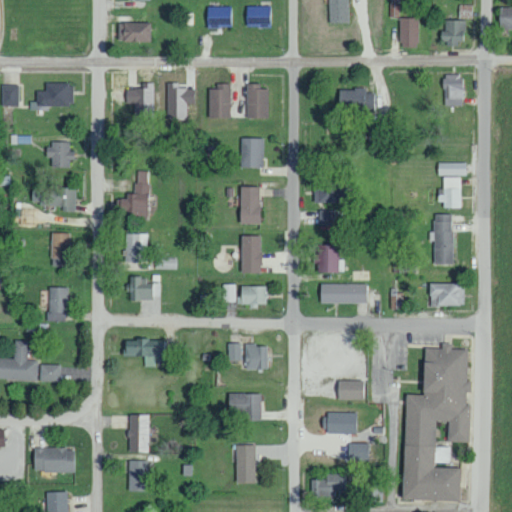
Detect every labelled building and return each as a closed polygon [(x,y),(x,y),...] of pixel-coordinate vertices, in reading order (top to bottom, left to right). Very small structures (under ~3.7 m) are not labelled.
[(347,0),(327,0),(328,23),(348,23),(347,0)] [(230,27),(230,7),(206,7),(206,27),(230,27)] [(511,7),(498,7),(498,29),(511,29),(511,7)] [(418,18),(399,18),(399,48),(417,48),(418,18)] [(463,21),(444,20),(444,31),(439,31),(439,44),(462,45),(463,21)] [(149,42),(149,23),(117,23),(117,42),(149,42)] [(442,106),(461,106),(462,75),(443,75),(442,106)] [(36,91),(36,106),(72,106),(72,83),(45,83),(45,91),(36,91)] [(134,103),(133,118),(153,119),(153,83),(142,83),(142,89),(125,89),(125,103),(134,103)] [(193,89),(179,89),(179,83),(166,83),(167,120),(187,120),(186,103),(193,103),(193,89)] [(208,89),(208,119),(230,118),(229,84),(216,84),(216,89),(208,89)] [(267,119),(267,89),(260,90),(260,84),(245,84),(246,119),(267,119)] [(18,85),(1,85),(1,106),(18,106),(18,85)] [(365,89),(338,89),(337,111),(372,112),(373,93),(365,93),(365,89)] [(240,166),(262,167),(263,138),(240,137),(240,166)] [(68,167),(68,159),(72,159),(73,151),(68,151),(68,142),(47,141),(47,157),(51,157),(51,167),(68,167)] [(465,162),(437,163),(437,175),(465,174),(465,162)] [(147,216),(148,170),(136,170),(135,193),(126,193),(126,198),(116,198),(115,210),(125,210),(125,215),(147,216)] [(460,206),(461,176),(442,176),(442,188),(437,188),(436,205),(460,206)] [(315,201),(339,202),(339,180),(315,179),(315,201)] [(258,186),(239,186),(239,224),(259,223),(258,186)] [(75,189),(31,188),(31,204),(64,205),(64,211),(74,211),(75,189)] [(336,225),(336,210),(318,210),(318,226),(336,225)] [(451,264),(452,214),(432,213),(431,240),(433,240),(433,264),(451,264)] [(49,265),(67,266),(68,233),(50,232),(49,265)] [(147,263),(147,233),(125,233),(124,262),(147,263)] [(240,273),(260,272),(260,235),(240,235),(240,273)] [(338,272),(338,244),(314,245),(314,263),(317,263),(317,272),(338,272)] [(175,269),(175,258),(154,257),(154,268),(175,269)] [(145,283),(145,276),(132,277),(133,300),(151,299),(150,283),(145,283)] [(365,283),(319,284),(320,303),(366,302),(365,283)] [(429,305),(464,306),(464,283),(429,283),(429,305)] [(235,284),(222,284),(222,302),(235,301),(235,284)] [(249,304),(249,305),(266,305),(266,286),(240,285),(240,303),(249,304)] [(47,321),(66,321),(66,287),(48,287),(47,321)] [(155,366),(155,358),(163,358),(164,339),(123,338),(123,355),(143,355),(143,366),(155,366)] [(0,357),(0,379),(36,381),(37,360),(26,359),(27,341),(14,340),(13,358),(0,357)] [(240,360),(240,342),(227,343),(228,360),(240,360)] [(401,499),(458,501),(459,468),(433,467),(435,421),(447,421),(446,441),(466,442),(468,391),(470,391),(470,380),(466,380),(466,349),(449,349),(450,343),(440,343),(440,348),(422,347),(421,394),(404,394),(401,499)] [(266,344),(244,344),(244,369),(266,368),(266,344)] [(59,381),(60,364),(40,364),(39,381),(59,381)] [(362,380),(336,380),(336,399),(361,399),(362,380)] [(259,392),(227,393),(227,411),(241,410),(241,420),(260,420),(259,392)] [(325,433),(354,434),(355,412),(326,412),(325,433)] [(148,415),(128,414),(128,451),(147,452),(148,415)] [(347,460),(368,460),(368,443),(347,443),(347,460)] [(254,482),(254,444),(235,445),(236,482),(254,482)] [(73,471),(72,447),(32,448),(33,472),(73,471)] [(127,491),(147,491),(147,460),(128,460),(127,491)] [(334,497),(334,490),(344,489),(344,473),(325,474),(325,479),(314,479),(314,498),(334,497)] [(364,502),(382,502),(383,484),(365,484),(364,502)] [(66,511),(66,491),(45,492),(45,511),(66,511)]
